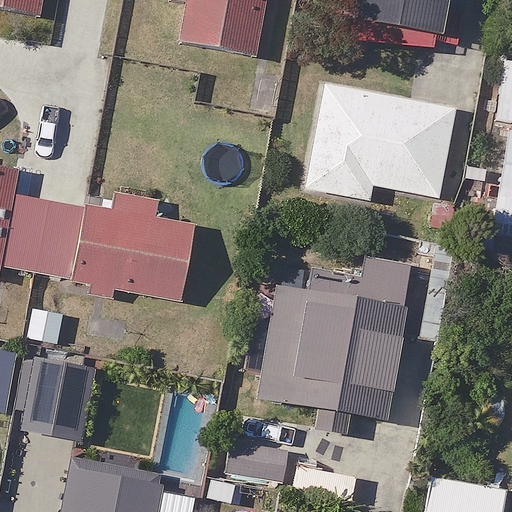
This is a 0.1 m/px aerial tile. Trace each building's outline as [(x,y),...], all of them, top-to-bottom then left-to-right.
[(43,0),(0,0),(0,12),(41,19),(43,0)] [(266,0),(172,0),(188,3),(181,46),(257,59),(266,0)] [(360,0),(354,46),(437,57),(445,0),(360,0)] [(458,103),(325,77),(304,190),(369,203),(372,187),(439,200),(458,103)] [(511,133),(509,133),(487,254),(511,258),(511,133)] [(23,179),(0,174),(0,270),(179,303),(193,226),(157,220),(160,203),(115,195),(111,215),(20,198),(23,179)] [(402,335),(412,271),(360,263),(355,294),(279,282),(260,404),(317,413),(314,434),(348,439),(351,418),(388,424),(391,404),(402,335)] [(0,413),(8,415),(19,353),(0,348),(0,413)] [(99,373),(34,359),(18,431),(83,445),(99,373)] [(186,376),(180,413),(214,419),(220,381),(186,376)] [(164,392),(107,383),(97,440),(154,450),(164,392)] [(293,455),(231,441),(224,473),(285,488),(293,455)] [(159,511),(164,489),(74,470),(65,511),(159,511)] [(511,511),(511,492),(506,492),(430,478),(423,511),(511,511)]
